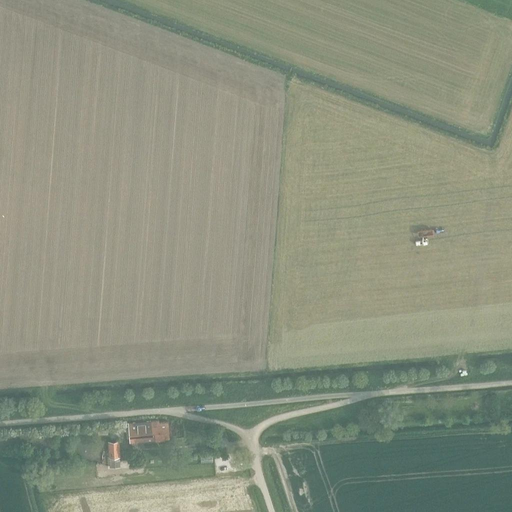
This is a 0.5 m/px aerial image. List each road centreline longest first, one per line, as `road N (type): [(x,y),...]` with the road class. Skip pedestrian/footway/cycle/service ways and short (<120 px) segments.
road 1 (unclassified): [(168,410),(374,393)]
road 2 (unclassified): [(0,424),(168,410)]
road 3 (unclassified): [(374,393),(511,383)]
road 4 (unclassified): [(248,436),(281,417),(374,393)]
